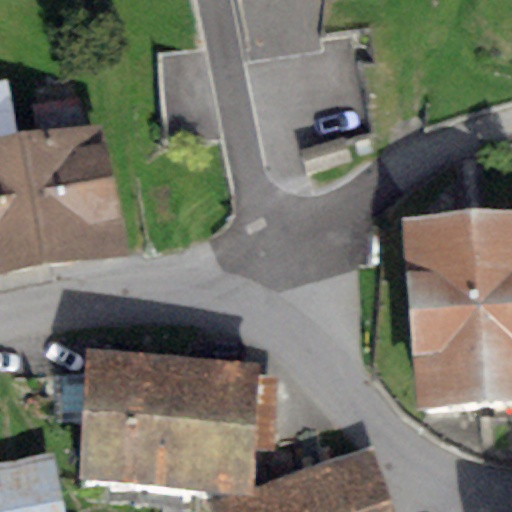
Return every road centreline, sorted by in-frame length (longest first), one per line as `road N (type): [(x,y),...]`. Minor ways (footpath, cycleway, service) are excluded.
road 1 (residential): [(511,126),(431,154),(393,178),(242,324)]
road 2 (residential): [(242,324),(257,209),(220,0)]
road 3 (tertiary): [(242,324),(438,481)]
road 4 (tertiary): [(0,319),(151,300),(242,324)]
